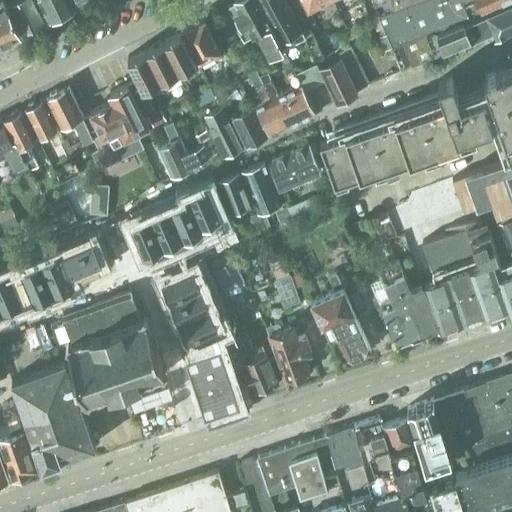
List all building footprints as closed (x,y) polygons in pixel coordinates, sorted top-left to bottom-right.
[(5,0),(0,0),(0,41),(20,32),(5,0)] [(33,0),(13,0),(8,3),(21,31),(43,21),(33,0)] [(39,0),(48,19),(76,6),(72,0),(39,0)] [(230,4),(242,26),(240,27),(239,30),(242,36),(246,37),(252,34),(253,35),(261,30),(274,54),(283,49),(257,0),(235,0),(234,0),(235,1),(230,4)] [(305,35),(285,0),(258,0),(284,46),(305,35)] [(388,0),(393,11),(420,0),(388,0)] [(426,32),(407,41),(392,47),(400,66),(399,66),(401,70),(437,55),(472,41),(511,24),(511,0),(509,0),(439,31),(434,28),(426,32)] [(393,11),(407,41),(426,32),(434,28),(439,31),(509,0),(421,0),(422,0),(393,11)] [(182,28),(199,60),(221,48),(204,17),(194,22),(191,21),(185,24),(184,27),(182,28)] [(181,29),(163,38),(183,78),(201,69),(181,29)] [(306,42),(315,60),(317,59),(325,55),(315,37),(306,42)] [(163,38),(146,46),(166,87),(183,78),(163,38)] [(338,50),(340,54),(357,88),(369,82),(350,44),(338,50)] [(128,55),(138,77),(148,96),(166,87),(146,46),(128,55)] [(277,53),(282,63),(289,60),(283,49),(277,53)] [(340,54),(319,64),(326,79),(337,101),(358,91),(357,88),(340,54)] [(233,63),(236,71),(252,64),(249,56),(233,63)] [(487,82),(474,86),(458,92),(452,74),(438,79),(442,90),(334,128),(326,131),(328,138),(320,141),(334,183),(374,169),(461,138),(459,131),(490,120),(504,159),(511,155),(511,56),(504,59),(506,65),(484,73),(487,82)] [(315,60),(295,70),(305,89),(311,86),(326,79),(319,64),(317,59),(315,60)] [(305,89),(295,70),(293,66),(285,70),(292,86),(278,93),(267,70),(267,71),(263,63),(248,70),(252,78),(255,85),(263,100),(255,104),(270,133),(316,110),(312,102),(305,89)] [(210,83),(215,92),(240,79),(236,72),(210,83)] [(138,77),(128,82),(147,121),(151,119),(153,123),(166,117),(161,107),(155,110),(148,96),(138,77)] [(89,127),(97,141),(102,152),(116,145),(114,140),(148,122),(147,121),(128,82),(110,90),(113,97),(91,109),(98,122),(89,127)] [(189,92),(196,106),(215,96),(209,82),(189,92)] [(89,145),(97,141),(89,127),(69,85),(59,89),(56,89),(49,92),(48,95),(46,96),(61,126),(76,118),(89,145)] [(46,129),(53,144),(63,139),(43,97),(36,101),(33,100),(28,103),(27,105),(25,107),(38,133),(46,129)] [(318,99),(312,102),(316,110),(316,111),(322,108),(322,107),(318,99)] [(232,114),(246,144),(267,134),(252,105),(232,114)] [(11,113),(2,118),(16,146),(19,144),(30,166),(38,163),(29,144),(28,145),(26,142),(36,137),(22,108),(20,109),(17,108),(12,111),(11,113)] [(206,116),(225,154),(243,146),(227,115),(217,120),(213,112),(206,116)] [(0,116),(0,153),(6,150),(17,172),(30,166),(19,144),(16,146),(2,118),(2,116),(0,116)] [(202,144),(186,150),(172,120),(164,124),(171,139),(157,145),(170,174),(193,165),(192,163),(218,153),(209,130),(199,134),(202,144)] [(268,158),(284,197),(296,193),(291,181),(320,169),(309,142),(268,158)] [(499,213),(511,208),(511,155),(452,177),(464,210),(493,199),(499,213)] [(242,169),(254,200),(258,211),(281,202),(276,191),(264,160),(242,169)] [(251,202),(238,170),(218,179),(230,210),(251,202)] [(210,187),(189,196),(191,200),(203,228),(224,219),(210,187)] [(298,201),(303,212),(314,208),(309,196),(298,201)] [(191,200),(171,209),(183,237),(185,241),(205,233),(203,228),(191,200)] [(511,208),(499,213),(510,245),(511,244),(511,208)] [(171,209),(151,217),(163,245),(165,250),(185,241),(183,237),(171,209)] [(376,214),(385,238),(395,234),(386,210),(376,214)] [(250,220),(256,233),(265,229),(258,211),(251,214),(250,220)] [(262,219),(266,228),(275,224),(271,215),(262,219)] [(424,279),(440,324),(451,320),(451,321),(508,301),(511,312),(511,245),(498,250),(497,246),(491,248),(481,219),(475,216),(445,227),(446,231),(422,239),(435,275),(424,279)] [(151,217),(131,226),(143,254),(145,259),(165,250),(163,245),(151,217)] [(238,230),(227,235),(230,242),(241,237),(238,230)] [(402,231),(395,234),(385,238),(388,244),(405,238),(402,231)] [(93,237),(61,251),(70,271),(101,258),(93,237)] [(201,248),(190,252),(193,260),(204,255),(201,248)] [(61,249),(40,258),(53,289),(74,281),(70,271),(61,251),(61,249)] [(190,252),(179,257),(182,264),(193,260),(190,252)] [(399,257),(379,266),(391,296),(380,301),(396,340),(399,339),(403,341),(410,339),(412,335),(411,334),(414,333),(419,331),(396,276),(405,273),(399,257)] [(40,258),(19,267),(33,298),(53,289),(40,258)] [(230,260),(222,264),(227,275),(235,271),(230,260)] [(161,264),(149,269),(152,277),(164,272),(161,264)] [(194,264),(161,278),(170,299),(203,285),(194,264)] [(9,267),(0,270),(0,303),(2,308),(23,299),(9,267)] [(303,282),(299,271),(298,268),(288,272),(289,274),(276,279),(285,304),(298,299),(294,286),(303,282)] [(328,274),(335,288),(311,298),(322,322),(330,341),(339,337),(339,338),(340,337),(348,355),(350,354),(353,356),(362,353),(362,350),(365,349),(364,348),(370,346),(368,340),(367,340),(337,270),(328,274)] [(235,271),(227,275),(233,285),(240,282),(235,271)] [(438,325),(440,324),(422,281),(411,286),(405,273),(396,276),(419,331),(426,328),(426,329),(428,328),(429,330),(432,331),(437,329),(439,326),(438,325)] [(111,281),(100,286),(103,293),(114,288),(111,281)] [(350,291),(360,314),(380,305),(370,282),(350,291)] [(203,285),(170,299),(179,319),(211,305),(203,285)] [(63,313),(72,341),(71,342),(68,341),(66,346),(68,347),(85,394),(83,397),(88,399),(90,397),(99,394),(113,390),(113,389),(137,380),(137,381),(152,376),(152,375),(161,372),(163,373),(166,368),(163,367),(147,320),(148,317),(143,314),(142,317),(141,317),(131,289),(63,313)] [(70,296),(58,301),(60,305),(61,308),(72,304),(70,296)] [(253,298),(246,302),(251,313),(258,309),(253,298)] [(60,305),(49,309),(52,317),(63,313),(61,308),(60,305)] [(211,305),(179,319),(188,340),(207,331),(216,328),(220,326),(211,305)] [(20,321),(9,325),(12,333),(23,328),(20,321)] [(242,322),(235,325),(242,340),(232,344),(239,359),(238,359),(251,388),(253,387),(253,388),(278,379),(278,378),(285,376),(278,359),(271,362),(263,344),(254,347),(242,322)] [(266,326),(278,359),(285,376),(285,378),(295,375),(298,377),(308,374),(308,369),(310,369),(304,353),(311,350),(305,333),(298,336),(294,324),(281,328),(280,324),(279,323),(277,322),(276,322),(266,326)] [(9,325),(0,328),(0,334),(1,337),(12,333),(9,325)] [(211,344),(185,353),(204,411),(239,399),(221,345),(228,342),(220,326),(216,328),(207,331),(210,342),(211,344)] [(6,359),(11,375),(20,372),(16,356),(6,359)] [(54,457),(55,458),(62,455),(62,454),(95,443),(89,427),(90,427),(86,417),(80,401),(65,359),(12,378),(41,462),(54,457)] [(511,369),(433,396),(451,456),(466,507),(511,492),(511,369)] [(413,412),(409,413),(416,433),(424,463),(451,456),(433,396),(410,404),(413,412)] [(0,423),(0,435),(13,472),(16,471),(18,473),(26,470),(27,467),(30,466),(30,465),(35,463),(13,399),(3,403),(9,420),(0,423)] [(409,413),(382,424),(401,486),(405,485),(413,511),(438,511),(427,471),(426,472),(424,463),(416,433),(409,413)] [(379,414),(354,423),(367,469),(372,487),(379,511),(413,511),(405,485),(401,486),(382,424),(379,414)] [(354,423),(326,432),(349,511),(379,511),(372,487),(367,469),(354,423)] [(349,511),(326,432),(257,455),(266,481),(270,491),(296,482),(301,499),(303,505),(305,511),(349,511)] [(0,476),(9,473),(0,446),(0,476)] [(257,455),(239,461),(253,506),(254,511),(276,511),(275,507),(270,491),(266,481),(257,455)] [(451,456),(424,463),(426,472),(427,471),(438,511),(449,511),(466,507),(451,456)] [(231,464),(219,468),(232,511),(254,511),(253,506),(239,461),(231,464)] [(125,498),(129,511),(232,511),(219,468),(219,467),(125,498)] [(81,511),(129,511),(125,498),(81,511)] [(303,505),(301,499),(291,502),(293,508),(303,505)] [(301,511),(300,508),(289,511),(287,503),(275,507),(276,511),(301,511)]
